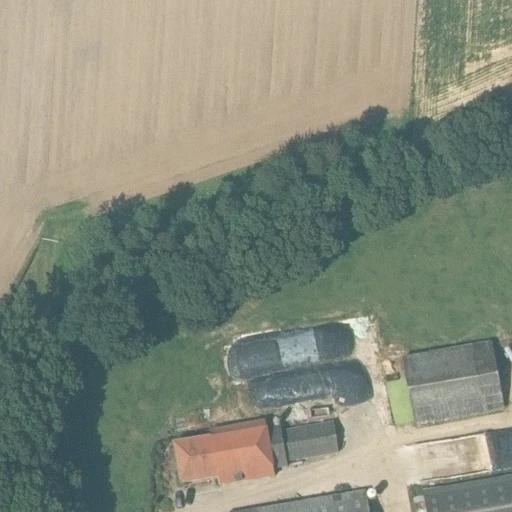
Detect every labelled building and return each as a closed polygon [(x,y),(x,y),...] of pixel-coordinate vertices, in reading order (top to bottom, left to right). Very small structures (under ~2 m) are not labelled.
[(288,350),(321,343),(319,333),(286,340),(288,350)] [(415,427),(503,412),(492,343),(403,359),(415,427)] [(266,424),(206,435),(207,441),(175,447),(182,487),(219,480),(220,487),(275,478),(274,470),(288,468),(287,462),(339,453),(334,425),(282,434),(281,429),(267,431),(266,424)] [(511,511),(511,479),(423,495),(426,511),(511,511)] [(369,511),(367,494),(264,511),(369,511)]
